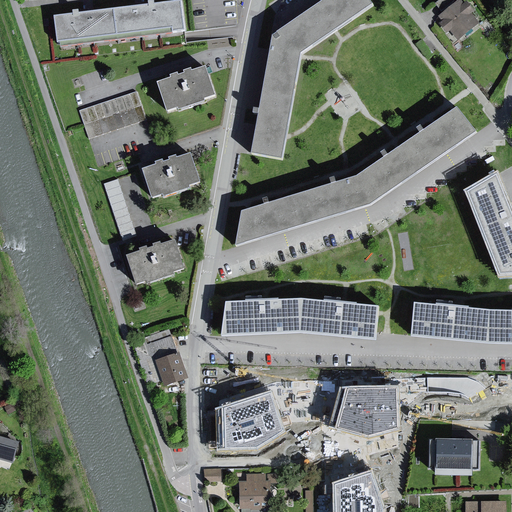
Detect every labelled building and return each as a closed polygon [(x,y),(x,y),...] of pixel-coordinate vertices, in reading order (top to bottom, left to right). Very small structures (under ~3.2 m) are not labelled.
[(326,0),(272,38),(249,155),(282,162),(286,136),(287,131),(287,129),(300,57),(300,56),(304,53),(333,33),(372,6),(368,0),(326,0)] [(464,6),(461,2),(442,16),(447,22),(442,26),(450,36),(453,34),(460,43),(480,27),(472,17),(476,13),(468,3),(464,6)] [(78,18),(58,20),(61,44),(176,31),(177,35),(190,34),(186,4),(160,7),(160,3),(153,4),(154,8),(85,16),(84,13),(78,14),(78,18)] [(424,41),(417,46),(429,62),(436,57),(433,53),(424,41)] [(171,80),(157,85),(166,113),(176,110),(177,113),(205,104),(204,101),(216,98),(206,69),(192,73),(192,71),(183,73),(184,76),(179,78),(178,75),(170,78),(171,80)] [(139,92),(77,112),(86,140),(148,120),(139,92)] [(240,213),(233,248),(371,207),(476,132),(457,108),(357,177),(240,213)] [(162,169),(149,174),(158,202),(168,199),(169,202),(196,193),(195,190),(207,186),(197,157),(184,162),(183,159),(175,162),(176,165),(170,167),(169,164),(161,166),(162,169)] [(511,213),(497,175),(468,193),(500,275),(511,274),(511,213)] [(103,186),(121,241),(151,232),(133,176),(103,186)] [(145,255),(131,259),(140,287),(150,284),(151,287),(179,278),(178,276),(190,272),(180,243),(166,248),(166,245),(157,248),(158,251),(153,252),(152,250),(144,252),(145,255)] [(300,333),(374,340),(377,308),(301,300),(225,304),(221,337),(300,333)] [(489,343),(511,343),(511,311),(491,311),(414,304),(411,336),(489,343)] [(182,354),(158,362),(167,388),(190,381),(182,354)] [(399,385),(341,384),(329,425),(367,436),(398,428),(399,385)] [(271,389),(215,406),(217,449),(257,448),(284,431),(271,389)] [(13,402),(4,407),(9,416),(18,411),(13,402)] [(0,461),(15,467),(21,444),(0,437),(0,461)] [(472,440),(435,439),(434,469),(471,470),(472,440)] [(222,468),(203,468),(204,483),(221,482),(222,468)] [(332,483),(333,511),(384,511),(385,507),(372,470),(332,483)] [(278,473),(247,473),(248,483),(240,483),(241,511),(273,511),(273,487),(279,487),(278,473)] [(314,511),(314,490),(306,490),(305,511),(314,511)]
